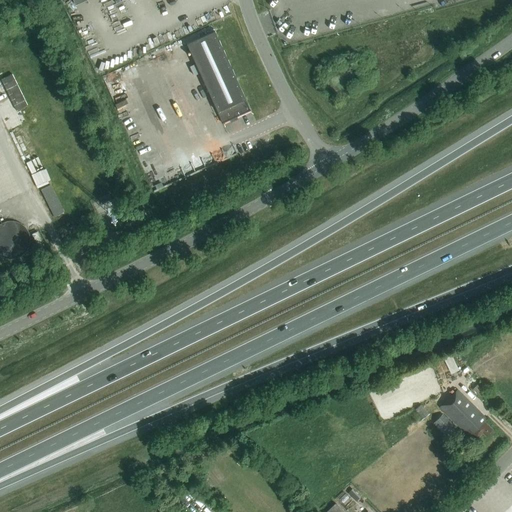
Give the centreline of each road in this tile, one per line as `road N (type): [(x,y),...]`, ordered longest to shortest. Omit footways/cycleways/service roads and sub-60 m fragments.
road 1 (motorway): [(511,121),(249,280),(0,415)]
road 2 (motorway): [(511,179),(0,428)]
road 3 (motorway): [(0,470),(511,222)]
road 4 (motorway): [(0,480),(511,269)]
road 5 (secondary): [(0,334),(326,166)]
road 6 (secondary): [(326,166),(511,40)]
road 7 (unclassified): [(326,166),(245,0)]
road 8 (unknown): [(0,134),(81,294)]
